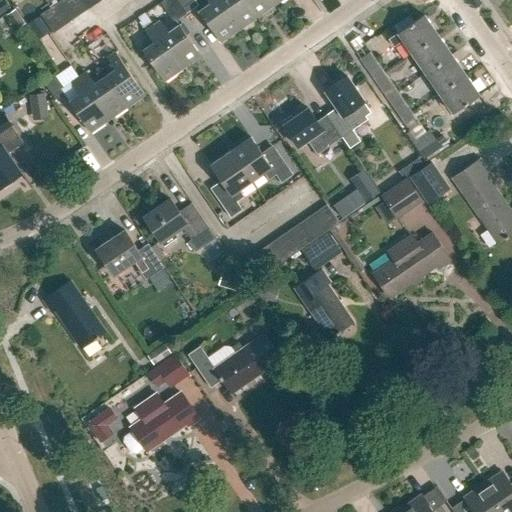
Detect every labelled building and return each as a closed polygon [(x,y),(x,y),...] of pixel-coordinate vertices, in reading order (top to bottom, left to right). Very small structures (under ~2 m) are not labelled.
[(82,0),(61,0),(58,3),(71,22),(89,10),(82,0)] [(95,0),(82,0),(89,10),(98,4),(95,0)] [(186,14),(176,0),(165,0),(160,4),(174,23),(186,14)] [(195,0),(176,0),(186,14),(199,5),(195,0)] [(198,12),(220,43),(238,30),(217,0),(206,0),(209,5),(198,12)] [(217,0),(238,30),(256,18),(243,0),(217,0)] [(243,0),(256,18),(274,5),(270,0),(243,0)] [(58,3),(39,15),(53,35),(71,22),(58,3)] [(8,14),(18,28),(28,21),(18,7),(8,14)] [(399,33),(390,39),(395,47),(404,41),(413,53),(439,35),(425,15),(398,32),(399,33)] [(40,16),(31,22),(41,37),(50,31),(40,16)] [(152,27),(182,69),(200,57),(179,25),(168,33),(160,22),(152,27)] [(142,51),(164,82),(182,69),(152,27),(145,32),(153,43),(142,51)] [(439,35),(413,53),(427,73),(453,55),(439,35)] [(105,77),(127,108),(144,96),(115,53),(106,59),(114,70),(105,77)] [(370,53),(360,60),(374,80),(384,73),(370,53)] [(453,55),(427,73),(440,93),(466,75),(453,55)] [(42,82),(55,101),(68,92),(55,73),(42,82)] [(79,78),(109,120),(127,108),(105,77),(94,84),(86,73),(79,78)] [(384,73),(374,80),(388,100),(398,93),(384,73)] [(466,75),(440,93),(441,94),(454,113),(480,95),(466,75)] [(68,101),(90,133),(109,120),(79,78),(72,82),(80,94),(68,101)] [(346,78),(325,93),(339,113),(330,119),(342,137),(350,149),(360,142),(352,131),(367,120),(365,117),(370,113),(362,102),(363,102),(346,78)] [(50,117),(47,91),(31,92),(34,118),(50,117)] [(398,93),(388,100),(402,120),(412,113),(398,93)] [(307,110),(282,127),(297,148),(307,142),(316,155),(342,137),(330,119),(319,127),(307,110)] [(412,113),(402,120),(407,128),(416,140),(426,133),(412,113)] [(0,117),(0,189),(22,174),(8,154),(22,144),(2,116),(0,117)] [(417,142),(424,153),(441,141),(433,130),(417,142)] [(250,138),(230,152),(250,182),(263,173),(268,180),(275,175),(281,183),(292,175),(275,150),(263,158),(250,138)] [(212,193),(230,219),(241,211),(236,203),(243,198),(238,190),(250,182),(230,152),(210,166),(223,185),(212,193)] [(418,158),(398,172),(403,179),(423,165),(418,158)] [(479,159),(452,178),(497,243),(504,238),(505,239),(508,237),(507,236),(511,232),(511,214),(494,189),(498,186),(479,159)] [(437,164),(415,179),(429,199),(451,183),(437,164)] [(366,176),(355,184),(367,202),(379,194),(366,176)] [(405,180),(380,197),(395,219),(420,201),(405,180)] [(169,200),(143,219),(160,243),(164,248),(178,238),(174,233),(182,227),(191,241),(190,243),(196,252),(215,239),(208,229),(190,205),(178,213),(169,200)] [(326,205),(317,211),(330,230),(339,224),(326,205)] [(317,211),(308,217),(321,237),(330,230),(317,211)] [(308,217),(299,224),(312,243),(321,237),(308,217)] [(299,224),(290,230),(303,249),(312,243),(299,224)] [(290,230),(281,236),(294,255),(303,249),(290,230)] [(96,252),(113,276),(133,262),(146,280),(149,278),(163,267),(147,245),(138,252),(124,232),(96,252)] [(431,234),(416,244),(410,235),(386,252),(392,261),(371,274),(388,298),(397,292),(397,293),(398,292),(398,291),(435,267),(438,270),(450,262),(431,234)] [(281,236),(271,242),(285,262),(294,255),(281,236)] [(327,236),(300,254),(311,271),(338,253),(327,236)] [(271,242),(262,248),(276,268),(285,262),(271,242)] [(262,248),(253,255),(267,274),(276,268),(262,248)] [(253,255),(244,261),(258,280),(267,274),(253,255)] [(244,261),(235,267),(248,287),(258,280),(244,261)] [(163,267),(149,278),(158,292),(173,281),(163,267)] [(324,288),(328,285),(319,272),(293,291),(319,328),(311,334),(320,346),(327,341),(328,341),(335,336),(336,337),(339,335),(338,334),(351,325),(324,288)] [(228,276),(226,288),(239,291),(241,278),(228,276)] [(55,312),(80,349),(104,332),(70,283),(43,302),(51,314),(55,312)] [(245,291),(228,302),(236,312),(252,301),(245,291)] [(187,356),(210,390),(222,381),(231,394),(267,369),(270,372),(283,364),(264,336),(215,370),(199,348),(187,356)] [(164,343),(147,356),(154,366),(172,354),(164,343)] [(146,374),(155,388),(163,382),(167,388),(187,375),(174,355),(146,374)] [(133,454),(138,455),(146,449),(149,453),(188,425),(190,428),(201,420),(182,394),(165,406),(158,395),(137,409),(145,420),(132,429),(135,433),(126,439),(125,444),(133,454)] [(115,433),(110,425),(119,418),(111,407),(88,422),(102,442),(115,433)] [(482,486),(500,511),(511,511),(511,486),(502,472),(482,486)] [(500,511),(482,486),(463,499),(472,511),(500,511)] [(421,496),(402,509),(404,511),(444,511),(440,506),(432,511),(421,496)]
